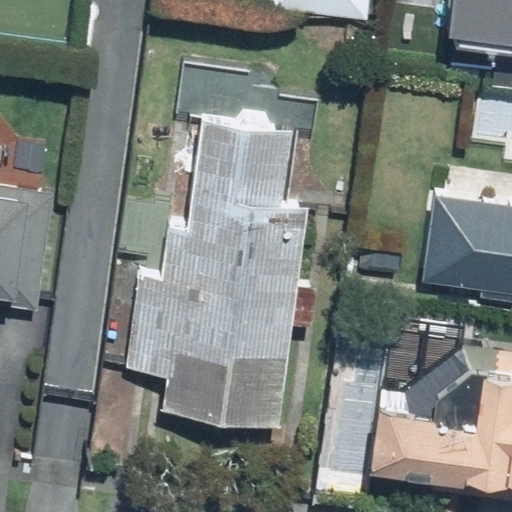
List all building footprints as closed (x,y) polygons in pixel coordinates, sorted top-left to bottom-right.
[(511,0),(466,0),(465,20),(511,23),(511,0)] [(330,107),(210,91),(194,209),(170,205),(164,248),(145,245),(131,348),(176,354),(172,386),(291,402),(304,304),(325,306),(331,254),(311,251),(330,107)] [(63,171),(0,164),(0,285),(50,290),(63,171)] [(438,261),(511,269),(511,184),(448,177),(438,261)] [(511,478),(511,331),(500,331),(495,388),(385,378),(379,447),(445,453),(443,472),(511,478)]
